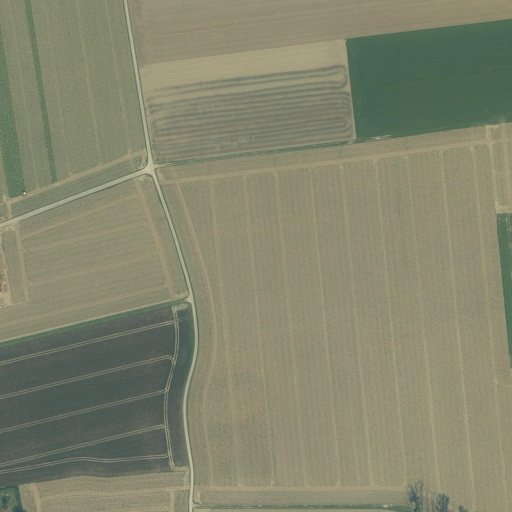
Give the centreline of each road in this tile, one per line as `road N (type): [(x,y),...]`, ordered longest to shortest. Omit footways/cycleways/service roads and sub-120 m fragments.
road 1 (track): [(192,511),(197,472),(185,402),(197,341),(151,167),(125,0)]
road 2 (track): [(151,167),(490,122)]
road 3 (track): [(193,506),(419,511)]
road 4 (track): [(191,298),(0,345)]
road 5 (track): [(151,167),(0,227)]
